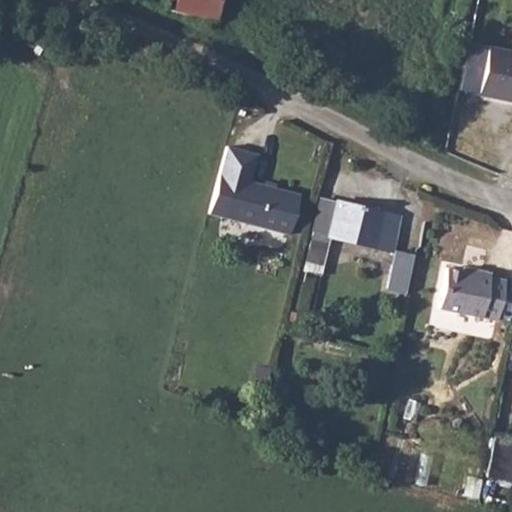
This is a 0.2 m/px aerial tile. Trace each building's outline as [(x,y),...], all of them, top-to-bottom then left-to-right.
[(190,0),(148,0),(175,3),(175,16),(188,16),(190,0)] [(511,95),(511,46),(484,41),(482,89),(511,95)] [(230,226),(243,176),(235,175),(220,223),(230,226)] [(247,176),(243,176),(230,226),(284,243),(297,200),(273,191),(270,193),(264,194),(262,191),(261,187),(250,183),(247,176)] [(404,214),(336,200),(329,238),(397,251),(404,214)] [(407,293),(411,253),(389,251),(385,291),(407,293)] [(467,268),(442,263),(432,300),(493,317),(504,280),(486,275),(486,270),(471,265),(467,268)] [(511,443),(511,427),(490,421),(478,463),(506,469),(511,443)]
